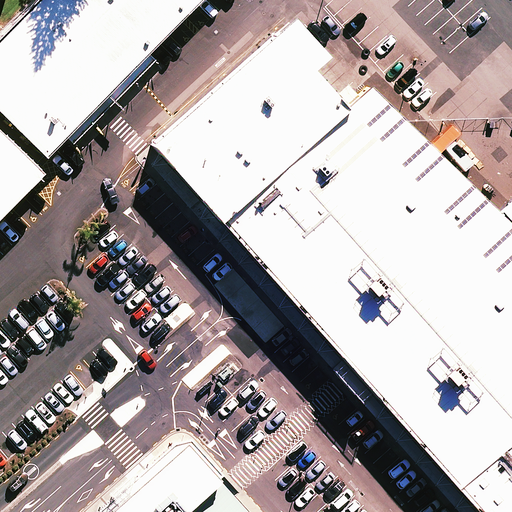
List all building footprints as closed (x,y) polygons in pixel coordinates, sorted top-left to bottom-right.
[(41,0),(0,41),(0,109),(48,158),(204,0),(41,0)] [(153,145),(485,511),(511,511),(511,239),(373,86),(352,105),(320,69),(334,57),(297,16),(153,145)] [(0,126),(0,216),(45,170),(0,126)] [(110,511),(184,511),(224,475),(191,439),(110,511)] [(238,491),(224,475),(184,511),(250,511),(234,494),(238,491)]
